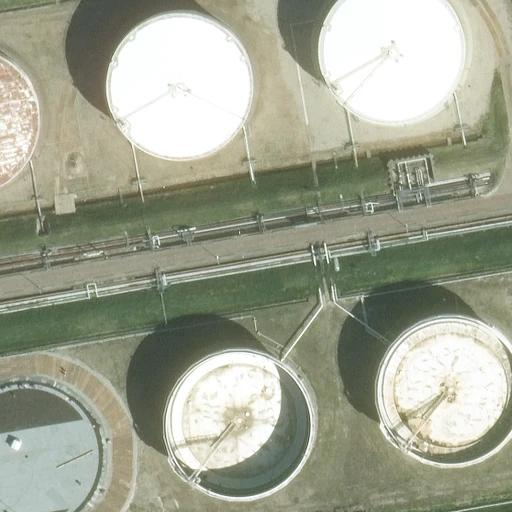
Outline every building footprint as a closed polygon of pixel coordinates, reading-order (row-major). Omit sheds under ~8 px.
[(466,44),(466,43),(465,35),(464,28),(460,15),(454,4),(451,0),(331,0),(324,13),(320,25),(317,40),(318,55),(322,68),(325,76),(329,82),(336,93),(344,100),(349,104),(362,111),(375,115),(384,117),(390,117),(404,116),(411,115),(419,112),(434,104),(445,95),(454,83),(460,71),(464,58),(466,44)] [(254,78),(254,77),(252,62),(248,48),(244,40),(240,34),(230,23),(218,14),(205,8),(193,5),(184,4),(176,4),(165,5),(150,10),(138,17),(132,22),(127,27),(118,38),(112,51),(108,63),(107,78),(108,92),(113,106),(119,117),(127,128),(135,135),(148,143),(155,146),(162,148),(178,150),(192,150),(205,146),(212,143),(219,139),(230,131),(240,119),(248,106),(252,92),(254,78)] [(0,181),(12,176),(36,151),(46,109),(33,71),(9,47),(0,44),(0,181)] [(511,344),(505,335),(493,325),(482,318),(475,316),(467,313),(455,312),(441,312),(431,314),(425,316),(413,323),(407,326),(401,332),(392,342),(385,355),(382,362),(380,369),(378,383),(379,397),(381,405),(384,412),(391,426),(399,435),(405,441),(412,446),(422,451),(434,456),(449,458),(463,457),(473,455),(479,452),(491,446),(502,437),(511,426),(511,425),(511,344)] [(312,417),(312,416),(311,402),(307,389),(301,377),(292,365),(281,356),(269,349),(257,345),(250,344),(242,343),(229,344),(219,346),(212,348),(206,351),(198,356),(188,364),(179,375),(173,386),(170,393),(168,401),(166,415),(168,430),(172,443),(178,455),(182,461),(187,467),(198,476),(210,483),(222,487),(229,488),(237,489),(250,488),(260,486),(267,484),(279,477),(289,469),(298,460),(301,455),(306,446),(309,437),(311,431),(312,417)] [(0,511),(76,511),(91,496),(101,455),(88,416),(65,392),(31,381),(0,385),(0,511)]
